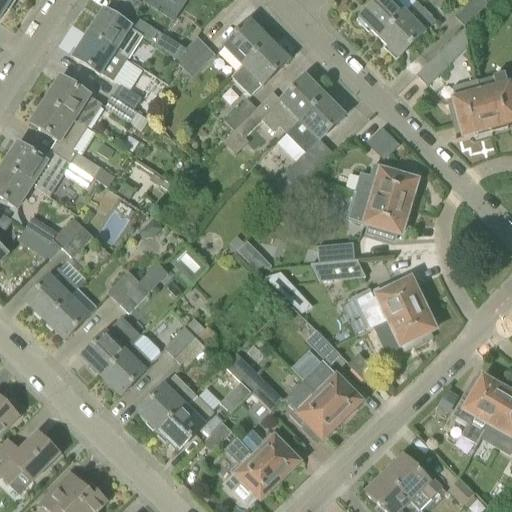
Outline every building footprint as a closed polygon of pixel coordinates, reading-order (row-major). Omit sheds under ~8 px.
[(0,0),(0,20),(13,0),(0,0)] [(135,18),(143,5),(135,0),(113,0),(111,3),(135,18)] [(381,0),(361,20),(380,40),(406,15),(391,0),(381,0)] [(466,29),(489,7),(482,0),(476,0),(457,20),(466,29)] [(400,60),(427,33),(437,23),(417,4),(406,15),(380,40),(400,60)] [(128,62),(129,61),(144,38),(133,31),(133,30),(105,13),(90,37),(128,62)] [(232,79),(269,43),(250,23),(223,50),(242,69),(232,79)] [(469,49),(466,30),(417,78),(427,89),(469,49)] [(176,62),(186,50),(162,35),(154,48),(176,62)] [(128,62),(90,37),(75,60),(101,76),(102,75),(115,83),(128,62)] [(198,39),(186,50),(176,62),(185,72),(208,49),(198,39)] [(289,62),(269,43),(232,79),(252,99),(262,89),(289,62)] [(208,49),(185,72),(193,80),(216,57),(208,49)] [(506,76),(479,83),(480,85),(492,134),(509,130),(508,126),(511,124),(511,86),(511,84),(508,84),(506,76)] [(257,110),(237,130),(245,140),(262,123),(274,135),(278,131),(281,129),(288,136),(325,99),(306,79),(282,103),(273,94),(257,110)] [(62,80),(47,103),(75,122),(89,130),(103,107),(62,80)] [(465,138),(476,135),(477,139),(492,134),(480,85),(479,83),(453,90),(457,107),(451,109),(458,134),(464,133),(465,138)] [(153,107),(130,92),(121,86),(113,99),(145,119),(153,107)] [(149,122),(145,119),(113,99),(106,110),(142,132),(149,122)] [(288,136),(306,154),(321,141),(344,118),(325,99),(288,136)] [(225,124),(234,133),(237,130),(257,110),(249,101),(225,124)] [(58,142),(51,153),(95,182),(95,181),(109,190),(116,179),(82,157),(96,135),(89,130),(75,122),(47,103),(32,126),(58,142)] [(383,132),(375,140),(391,156),(399,148),(383,132)] [(19,146),(4,169),(35,189),(34,189),(51,200),(65,177),(89,192),(95,182),(51,153),(45,163),(19,146)] [(306,156),(305,155),(303,157),(297,164),(290,171),(283,178),(297,192),(320,170),(306,156)] [(418,195),(414,194),(417,184),(413,182),(414,176),(389,169),(387,175),(384,174),(385,170),(375,167),(371,178),(361,175),(356,195),(370,199),(413,212),(418,195)] [(35,189),(4,169),(0,176),(0,198),(20,212),(34,189),(35,189)] [(402,236),(405,226),(409,227),(413,212),(370,199),(356,195),(354,194),(346,222),(363,227),(362,229),(369,231),(368,234),(395,241),(396,235),(402,236)] [(0,264),(10,255),(0,245),(0,227),(7,232),(13,222),(0,213),(0,264)] [(26,231),(50,247),(58,235),(33,219),(26,231)] [(63,251),(83,229),(75,221),(54,242),(63,251)] [(73,261),(88,246),(94,240),(83,229),(63,251),(73,261)] [(240,234),(231,244),(262,272),(270,263),(240,234)] [(327,266),(357,262),(355,249),(325,253),(327,266)] [(327,266),(335,282),(366,280),(358,264),(327,266)] [(158,266),(139,285),(119,306),(130,316),(169,276),(158,266)] [(27,303),(47,322),(72,298),(79,290),(59,270),(27,303)] [(306,316),(315,305),(277,270),(268,281),(306,316)] [(108,295),(119,306),(139,285),(128,274),(108,295)] [(368,333),(378,328),(427,305),(420,291),(416,293),(411,283),(407,285),(404,279),(382,290),(373,294),(371,291),(352,300),(368,333)] [(67,342),(91,317),(72,298),(47,322),(67,342)] [(434,321),(427,305),(378,328),(388,351),(394,352),(399,349),(402,355),(433,340),(430,334),(435,332),(430,323),(434,321)] [(83,359),(104,379),(144,338),(143,338),(141,339),(121,319),(106,336),(83,359)] [(185,330),(165,351),(176,362),(206,332),(195,321),(186,330),(185,330)] [(209,329),(206,331),(206,332),(176,362),(186,371),(218,338),(209,329)] [(144,338),(104,379),(123,397),(145,374),(162,357),(160,351),(148,340),(144,338)] [(324,342),(314,352),(330,368),(340,358),(324,342)] [(273,415),(285,403),(236,355),(224,366),(242,384),(253,394),(253,395),(273,415)] [(359,392),(344,377),(339,381),(322,363),(302,382),(304,384),(316,397),(343,423),(362,405),(354,397),(359,392)] [(372,391),(383,380),(366,363),(355,374),(372,391)] [(140,414),(160,434),(196,397),(176,377),(167,387),(166,386),(140,414)] [(462,438),(477,447),(480,442),(509,390),(495,382),(493,386),(484,381),(479,390),(472,386),(461,406),(455,418),(461,421),(470,426),(462,438)] [(253,394),(242,384),(221,406),(231,416),(253,395),(253,394)] [(291,418),(311,439),(316,434),(324,442),(343,423),(316,397),(304,384),(285,403),(295,413),(291,418)] [(511,391),(509,390),(480,442),(509,459),(511,453),(511,391)] [(215,416),(196,397),(160,434),(179,452),(206,425),(215,416)] [(0,435),(17,418),(16,417),(15,418),(0,403),(0,435)] [(213,455),(233,435),(223,425),(203,445),(213,455)] [(250,453),(250,454),(278,482),(298,462),(291,455),(295,450),(281,436),(276,441),(274,438),(271,436),(263,444),(261,442),(259,444),(251,435),(241,444),(250,453)] [(21,475),(32,486),(59,459),(37,438),(18,457),(7,446),(0,453),(0,480),(8,488),(21,475)] [(278,482),(250,454),(239,464),(243,468),(237,474),(242,479),(236,485),(248,496),(252,492),(259,500),(278,482)] [(386,477),(420,511),(421,511),(443,491),(419,467),(416,470),(404,458),(386,477)] [(420,511),(386,477),(367,495),(379,507),(375,511),(376,511),(409,511),(414,507),(419,511),(420,511)] [(39,508),(43,511),(102,511),(107,507),(85,486),(81,490),(69,478),(39,508)] [(464,507),(472,499),(476,496),(461,482),(450,493),(464,507)]
